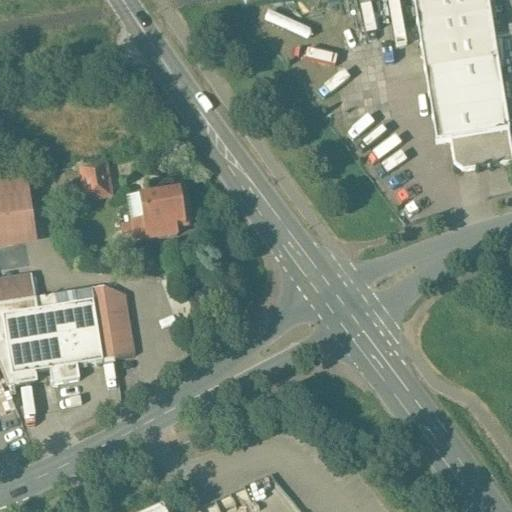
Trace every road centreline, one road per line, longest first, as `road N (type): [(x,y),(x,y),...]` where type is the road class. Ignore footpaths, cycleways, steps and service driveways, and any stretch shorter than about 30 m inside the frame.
road 1 (residential): [(0,494),(188,402),(340,307)]
road 2 (secondary): [(123,0),(225,157),(340,307)]
road 3 (secondary): [(340,307),(487,511)]
road 4 (residential): [(511,231),(340,307)]
